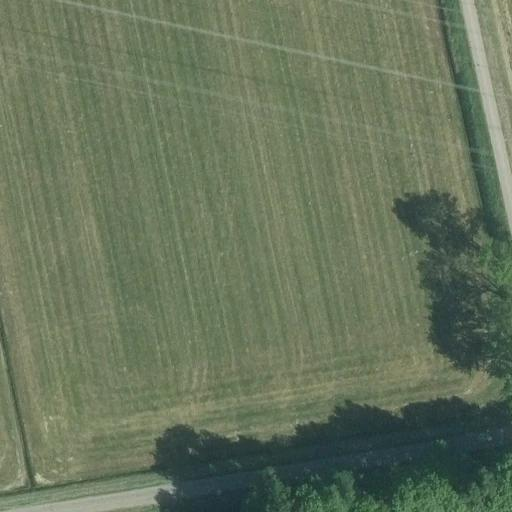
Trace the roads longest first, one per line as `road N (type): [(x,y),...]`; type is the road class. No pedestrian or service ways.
road 1 (unclassified): [(46,511),(511,435)]
road 2 (unclassified): [(511,215),(465,0)]
